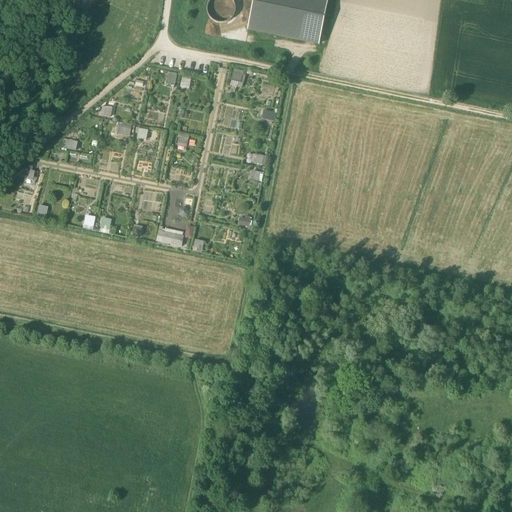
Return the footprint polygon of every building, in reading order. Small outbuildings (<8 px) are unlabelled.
[(211,0),(211,1),(209,2),(208,4),(207,6),(207,8),(207,10),(207,12),(207,13),(208,15),(209,17),(210,19),(212,21),(213,22),(214,23),(216,23),(219,24),(222,24),(224,24),(226,24),(228,23),(230,21),(232,20),(233,19),(234,17),(234,16),(235,15),(235,13),(236,12),(236,10),(236,8),(235,7),(235,6),(235,5),(234,3),(233,2),(232,0),(231,0),(211,0)] [(328,0),(254,0),(248,30),(319,44),(328,0)] [(130,136),(132,127),(118,124),(117,134),(130,136)] [(179,143),(187,145),(189,137),(181,135),(179,143)] [(193,239),(194,227),(187,226),(185,238),(193,239)] [(157,242),(182,248),(184,238),(159,232),(157,242)]
